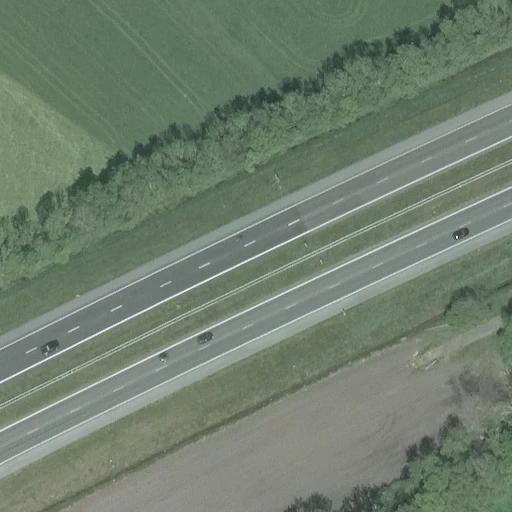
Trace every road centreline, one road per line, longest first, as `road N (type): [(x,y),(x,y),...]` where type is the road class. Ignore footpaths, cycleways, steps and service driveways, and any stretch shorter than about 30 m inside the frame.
road 1 (motorway): [(511,122),(0,367)]
road 2 (motorway): [(0,449),(511,205)]
